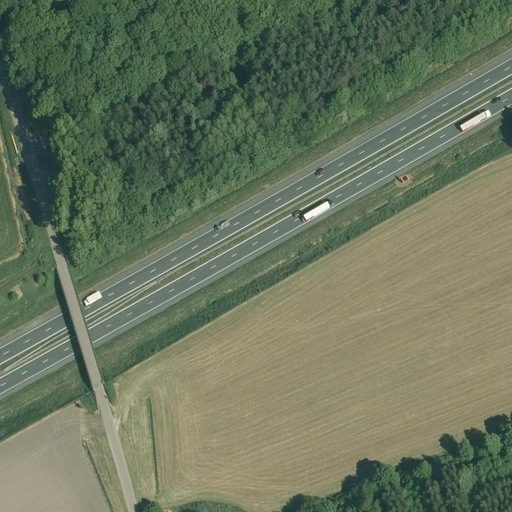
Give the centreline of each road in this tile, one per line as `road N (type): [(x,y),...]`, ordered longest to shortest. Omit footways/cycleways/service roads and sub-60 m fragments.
road 1 (motorway): [(0,387),(511,96)]
road 2 (motorway): [(511,65),(0,354)]
road 3 (unclassified): [(134,511),(0,58)]
